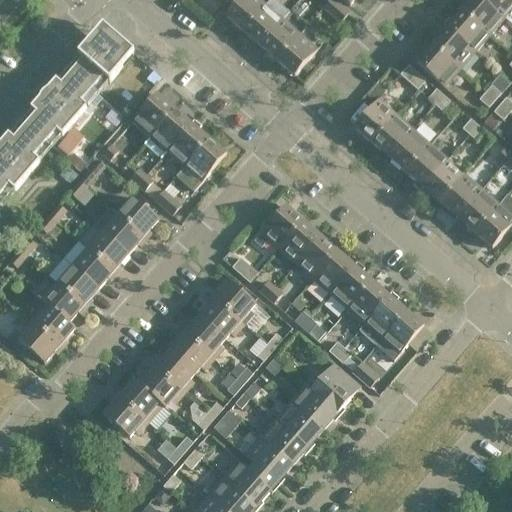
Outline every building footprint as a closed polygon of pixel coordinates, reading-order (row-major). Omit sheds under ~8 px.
[(266,7),(258,0),(240,0),(225,18),(243,33),(266,7)] [(275,0),(271,0),(266,7),(243,33),(260,48),(283,22),(291,13),(275,0)] [(329,0),(321,0),(318,4),(324,9),(331,1),(329,0)] [(323,10),(341,25),(349,15),(332,0),(331,1),(324,9),(323,10)] [(490,37),(505,20),(482,0),(472,0),(462,13),(490,37)] [(511,0),(482,0),(505,20),(511,25),(511,0)] [(475,54),(490,37),(462,13),(447,30),(475,54)] [(277,63),(300,37),(283,22),(260,48),(277,63)] [(103,28),(92,41),(78,57),(79,58),(68,71),(93,92),(104,80),(110,85),(123,69),(135,56),(103,28)] [(460,72),(475,54),(447,30),(432,47),(460,72)] [(300,37),(277,63),(295,78),(302,70),(307,75),(312,68),(307,64),(318,52),(300,37)] [(328,50),(324,54),(326,56),(332,50),(328,46),(326,48),(328,50)] [(444,90),(460,72),(432,47),(416,65),(444,90)] [(409,67),(400,76),(418,92),(426,82),(409,67)] [(88,110),(82,105),(93,92),(68,71),(57,83),(56,82),(43,97),(31,111),(32,112),(19,126),(44,148),(57,134),(62,139),(88,110)] [(376,104),(354,130),(372,145),(396,117),(381,104),(385,100),(382,97),(385,94),(378,87),(371,96),(378,102),(376,104)] [(485,94),(495,103),(501,96),(492,87),(485,94)] [(437,91),(428,101),(435,107),(444,97),(437,91)] [(495,103),(485,94),(479,102),(489,110),(495,103)] [(156,96),(132,124),(150,140),(175,112),(156,96)] [(435,107),(442,113),(451,104),(444,97),(435,107)] [(511,105),(506,100),(500,107),(510,115),(511,112),(511,105)] [(503,123),(510,115),(500,107),(494,114),(503,123)] [(150,140),(144,147),(162,162),(168,156),(193,128),(175,112),(150,140)] [(389,160),(414,132),(396,117),(372,145),(389,160)] [(499,126),(490,118),(484,125),(493,133),(499,126)] [(470,137),(478,127),(471,121),(462,131),(470,137)] [(37,167),(32,163),(44,148),(19,126),(9,138),(9,137),(0,146),(0,199),(7,192),(12,196),(37,167)] [(478,127),(470,137),(477,143),(485,134),(478,127)] [(210,142),(193,128),(168,156),(185,170),(210,142)] [(406,175),(431,147),(414,132),(389,160),(406,175)] [(72,133),(57,150),(67,158),(82,141),(72,133)] [(185,170),(176,180),(193,195),(202,185),(226,157),(210,142),(185,170)] [(423,190),(448,162),(431,147),(406,175),(423,190)] [(103,158),(110,164),(118,154),(111,148),(103,158)] [(504,167),(511,157),(511,156),(505,151),(497,161),(504,167)] [(74,156),(67,163),(79,174),(85,167),(74,156)] [(86,190),(105,169),(94,160),(85,170),(89,174),(80,184),(86,190)] [(440,205),(465,177),(448,162),(423,190),(440,205)] [(67,170),(62,177),(71,185),(76,178),(67,170)] [(138,188),(146,178),(139,172),(130,182),(138,188)] [(458,220),(482,192),(465,177),(440,205),(458,220)] [(145,194),(153,184),(146,178),(138,188),(145,194)] [(86,190),(80,184),(70,195),(77,201),(86,190)] [(475,235),(499,207),(482,192),(458,220),(475,235)] [(173,218),(181,209),(164,193),(155,203),(173,218)] [(159,222),(133,199),(117,218),(143,241),(159,222)] [(492,250),(511,227),(511,217),(499,207),(475,235),(492,250)] [(56,224),(66,213),(59,208),(50,219),(56,224)] [(261,236),(255,243),(262,249),(268,243),(278,252),(303,224),(285,208),(261,236)] [(94,228),(102,235),(128,258),(143,241),(117,218),(109,211),(94,228)] [(56,224),(50,219),(40,230),(47,235),(56,224)] [(303,224),(278,252),(295,267),(320,239),(303,224)] [(128,258),(102,235),(94,228),(79,245),(87,252),(113,275),(128,258)] [(320,239),(295,267),(313,282),(338,254),(320,239)] [(27,259),(36,248),(29,242),(20,253),(27,259)] [(87,252),(72,269),(98,292),(113,275),(87,252)] [(17,270),(27,259),(20,253),(10,264),(17,270)] [(338,254),(313,282),(331,297),(355,269),(338,254)] [(258,275),(240,260),(232,270),(249,285),(258,275)] [(72,269),(56,287),(82,310),(98,292),(72,269)] [(355,269),(331,297),(347,311),(371,283),(355,269)] [(371,283),(347,311),(364,326),(389,298),(371,283)] [(256,307),(230,284),(214,302),(244,327),(254,316),(250,313),(256,307)] [(259,293),(266,300),(275,290),(268,284),(259,293)] [(56,287),(42,303),(48,309),(68,326),(69,325),(82,310),(56,287)] [(282,296),(275,290),(266,300),(273,306),(282,296)] [(359,333),(375,347),(405,313),(389,298),(364,326),(359,333)] [(297,300),(292,306),(299,312),(304,306),(297,300)] [(235,339),(244,327),(214,302),(199,319),(226,342),(231,335),(235,339)] [(69,325),(68,326),(48,309),(43,314),(40,311),(29,323),(59,349),(75,330),(69,325)] [(405,313),(375,347),(394,363),(424,329),(405,313)] [(295,324),(302,330),(310,321),(303,314),(295,324)] [(214,362),(224,351),(220,348),(226,342),(199,319),(185,336),(214,362)] [(317,327),(310,321),(302,330),(309,336),(317,327)] [(59,349),(29,323),(20,333),(24,336),(18,343),(44,366),(59,349)] [(201,370),(205,373),(214,362),(185,336),(169,353),(196,376),(201,370)] [(276,336),(267,347),(273,353),(283,342),(276,336)] [(328,354),(335,360),(344,350),(337,344),(328,354)] [(264,364),(273,353),(267,347),(257,358),(264,364)] [(351,356),(344,350),(335,360),(342,366),(351,356)] [(194,385),(190,382),(196,376),(169,353),(155,370),(184,396),(194,385)] [(276,360),(267,370),(274,377),(283,367),(276,360)] [(361,365),(353,375),(370,390),(379,381),(361,365)] [(319,371),(305,388),(310,392),(309,393),(336,417),(360,390),(333,366),(325,376),(319,371)] [(171,404),(175,407),(184,396),(155,370),(140,387),(140,388),(160,405),(159,405),(165,411),(171,404)] [(246,371),(237,382),(244,387),(253,376),(246,371)] [(154,411),(159,405),(160,405),(140,388),(140,387),(134,382),(118,400),(148,426),(158,414),(154,411)] [(234,398),(244,387),(237,382),(228,392),(234,398)] [(254,385),(244,395),(250,400),(252,402),(261,392),(254,385)] [(336,417),(309,393),(310,392),(305,388),(289,407),(321,435),(336,417)] [(244,395),(235,406),(241,411),(250,400),(244,395)] [(135,433),(139,436),(148,426),(118,400),(103,417),(129,440),(135,433)] [(216,405),(207,416),(213,422),(223,411),(216,405)] [(306,452),(321,435),(289,407),(274,424),(306,452)] [(230,414),(223,421),(232,430),(239,422),(230,414)] [(204,432),(213,422),(207,416),(197,427),(204,432)] [(291,470),(306,452),(274,424),(258,441),(291,470)] [(186,439),(177,450),(183,456),(193,445),(186,439)] [(277,486),(291,470),(258,441),(244,457),(277,486)] [(202,444),(192,455),(200,462),(209,451),(202,444)] [(174,467),(183,456),(177,450),(167,461),(174,467)] [(190,473),(200,462),(192,455),(183,466),(190,473)] [(271,492),(239,463),(223,482),(256,510),(271,492)] [(173,477),(169,482),(163,489),(171,495),(180,484),(173,477)] [(207,500),(221,511),(253,511),(256,510),(223,482),(207,500)] [(171,498),(162,491),(153,500),(162,508),(171,498)] [(196,511),(221,511),(207,500),(196,511)]
